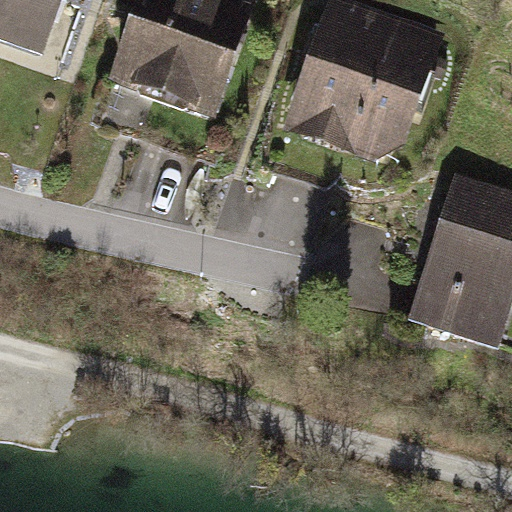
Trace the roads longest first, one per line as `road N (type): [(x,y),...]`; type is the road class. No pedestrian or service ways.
road 1 (track): [(511,482),(0,345)]
road 2 (residential): [(0,207),(283,269)]
